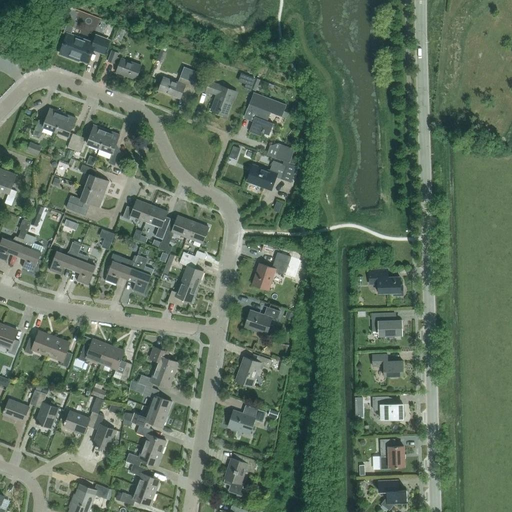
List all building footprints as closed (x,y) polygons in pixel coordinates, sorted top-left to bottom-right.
[(104,53),(109,41),(97,36),(94,44),(68,35),(61,53),(73,58),(74,57),(88,62),(93,49),(104,53)] [(135,81),(141,66),(117,57),(118,53),(112,50),(108,61),(119,66),(116,74),(135,81)] [(163,62),(167,53),(160,50),(157,60),(163,62)] [(181,91),(191,94),(199,73),(184,67),(178,83),(165,78),(160,91),(179,98),(181,91)] [(255,79),(241,74),(238,83),(245,85),(244,90),(250,92),(255,79)] [(227,116),(236,92),(212,83),(215,77),(208,75),(203,89),(217,94),(211,110),(227,116)] [(270,112),(282,116),(286,105),(254,93),(244,118),(253,122),(249,131),(261,136),(262,133),(269,135),(273,124),(267,121),(270,112)] [(56,132),(63,113),(50,108),(45,123),(39,121),(33,135),(40,137),(44,128),(56,132)] [(68,137),(76,118),(63,113),(56,132),(68,137)] [(100,149),(107,129),(94,125),(87,144),(100,149)] [(115,166),(120,151),(114,149),(120,134),(107,129),(100,149),(112,153),(108,163),(115,166)] [(74,150),(79,136),(73,134),(68,148),(74,150)] [(81,153),(86,138),(79,136),(74,150),(81,153)] [(41,146),(29,142),(25,152),(37,157),(41,146)] [(232,152),(239,154),(242,145),(235,143),(232,152)] [(282,145),(277,158),(284,161),(289,163),(289,162),(291,157),(294,149),(282,145)] [(254,166),(249,181),(270,189),(275,176),(281,179),(289,182),(291,182),(297,167),(295,166),(288,164),(289,163),(284,161),(283,164),(273,161),(269,171),(254,166)] [(104,194),(109,182),(94,176),(97,170),(83,165),(80,171),(90,175),(85,187),(104,194)] [(12,206),(17,192),(11,189),(17,175),(4,170),(0,180),(0,190),(9,193),(5,203),(12,206)] [(55,178),(52,185),(58,187),(61,180),(55,178)] [(100,207),(104,194),(85,187),(81,199),(71,195),(66,208),(85,216),(90,203),(100,207)] [(146,222),(152,205),(137,199),(134,209),(127,206),(123,217),(129,220),(131,216),(146,222)] [(171,219),(165,217),(168,211),(152,205),(146,222),(158,227),(154,237),(162,240),(164,234),(165,234),(169,222),(171,219)] [(187,238),(193,221),(178,215),(175,224),(169,222),(165,234),(164,234),(162,240),(159,249),(170,253),(172,247),(168,246),(173,233),(187,238)] [(33,218),(31,224),(38,226),(40,221),(33,218)] [(193,221),(187,238),(202,244),(209,227),(193,221)] [(105,239),(108,231),(102,229),(99,237),(105,239)] [(25,234),(26,235),(27,232),(21,230),(18,237),(16,236),(12,242),(3,238),(3,237),(0,244),(0,258),(7,261),(10,253),(18,256),(24,240),(23,239),(25,234)] [(41,253),(40,252),(42,247),(33,244),(35,238),(26,235),(25,234),(23,239),(24,240),(18,256),(26,260),(23,267),(34,272),(42,252),(41,252),(41,253)] [(78,253),(81,246),(73,242),(70,250),(66,255),(58,252),(58,251),(57,251),(50,270),(61,275),(64,267),(72,270),(78,253)] [(271,253),(273,248),(263,245),(262,250),(271,253)] [(183,253),(182,257),(197,263),(199,258),(197,257),(195,256),(184,252),(183,253)] [(285,275),(289,263),(291,257),(277,252),(272,268),(259,263),(252,284),(269,290),(275,271),(285,275)] [(78,253),(72,270),(80,273),(77,281),(88,285),(96,266),(95,265),(95,266),(86,263),(87,256),(78,253)] [(137,254),(134,263),(141,265),(142,266),(143,265),(145,266),(148,259),(140,256),(137,254)] [(182,257),(180,263),(187,266),(181,281),(198,287),(204,272),(195,269),(197,263),(182,257)] [(128,279),(134,263),(126,259),(122,265),(113,261),(113,260),(105,280),(117,284),(120,276),(128,279)] [(133,290),(144,295),(154,269),(143,265),(142,266),(141,265),(134,263),(128,279),(136,282),(133,290)] [(304,269),(297,266),(295,273),(302,275),(304,269)] [(369,270),(369,284),(378,284),(378,293),(393,292),(394,296),(403,295),(402,285),(400,285),(400,277),(388,277),(388,269),(369,270)] [(192,302),(198,287),(181,281),(177,293),(172,291),(168,301),(181,306),(183,299),(192,302)] [(277,321),(280,311),(267,307),(264,316),(251,311),(246,328),(265,335),(270,318),(277,321)] [(293,314),(286,311),(284,318),(291,320),(293,314)] [(402,334),(401,321),(388,321),(388,313),(372,313),(372,331),(379,331),(379,335),(387,335),(387,337),(394,337),(394,334),(402,334)] [(2,325),(0,329),(0,345),(9,348),(8,352),(15,355),(20,342),(14,339),(17,330),(2,325)] [(42,353),(47,356),(55,337),(40,331),(36,341),(30,338),(24,351),(31,354),(33,350),(42,353)] [(55,337),(47,356),(62,361),(60,365),(67,367),(72,354),(66,352),(70,343),(55,337)] [(96,362),(101,364),(109,345),(94,339),(90,349),(84,346),(79,359),(85,362),(87,358),(96,362)] [(109,345),(101,364),(116,369),(113,377),(125,382),(132,365),(120,360),(124,351),(109,345)] [(179,363),(167,358),(169,352),(153,346),(148,358),(158,362),(155,368),(174,375),(179,363)] [(396,376),(403,376),(403,361),(387,361),(387,354),(372,355),(373,366),(384,366),(384,376),(390,376),(390,377),(396,377),(396,376)] [(271,360),(257,355),(255,360),(243,356),(234,381),(253,388),(261,365),(269,368),(271,360)] [(169,388),(174,375),(155,368),(152,378),(142,375),(139,383),(146,386),(152,388),(154,382),(169,388)] [(1,374),(0,377),(0,385),(8,388),(11,377),(1,374)] [(106,391),(94,386),(91,394),(103,399),(106,391)] [(159,391),(152,388),(146,386),(143,394),(153,398),(149,408),(168,414),(172,402),(157,396),(159,391)] [(36,406),(41,392),(35,390),(30,404),(36,406)] [(51,428),(59,408),(44,403),(47,394),(41,392),(36,406),(42,408),(36,422),(51,428)] [(103,400),(96,397),(91,411),(93,412),(98,414),(100,409),(102,403),(103,400)] [(388,397),(373,397),(373,410),(380,410),(381,419),(403,419),(403,404),(388,404),(388,397)] [(24,422),(29,407),(9,399),(4,414),(24,422)] [(263,422),(266,412),(250,407),(247,416),(235,411),(229,428),(248,435),(253,419),(263,422)] [(163,427),(168,414),(149,408),(145,418),(135,414),(132,422),(140,425),(146,427),(148,422),(163,427)] [(278,412),(269,409),(267,416),(276,419),(278,412)] [(93,428),(98,414),(93,412),(90,418),(70,411),(65,426),(84,434),(87,426),(93,428)] [(108,450),(116,430),(101,424),(104,416),(98,414),(93,428),(99,430),(93,444),(108,450)] [(153,430),(146,427),(140,425),(137,433),(147,437),(143,447),(162,454),(166,441),(151,435),(153,430)] [(390,469),(390,467),(404,467),(404,458),(405,458),(405,454),(404,454),(404,446),(395,446),(395,439),(380,439),(381,456),(380,456),(380,469),(390,469)] [(157,466),(162,454),(143,447),(139,457),(129,453),(126,461),(133,464),(140,466),(142,461),(157,466)] [(256,460),(235,454),(234,458),(230,457),(223,478),(224,479),(223,483),(230,485),(228,490),(228,491),(229,492),(247,498),(250,490),(242,487),(244,484),(241,483),(245,470),(253,472),(256,460)] [(147,469),(140,466),(133,464),(130,472),(140,476),(137,486),(155,493),(160,480),(145,474),(147,469)] [(394,504),(407,503),(406,490),(399,490),(398,480),(378,481),(378,491),(386,491),(387,498),(382,504),(389,509),(394,504)] [(111,489),(110,489),(97,484),(95,489),(80,484),(76,495),(74,494),(72,501),(90,508),(95,495),(110,500),(111,489)] [(151,505),(155,493),(137,486),(133,496),(123,492),(120,501),(133,505),(136,500),(151,505)] [(88,511),(90,508),(72,501),(69,507),(71,508),(69,511),(88,511)]
